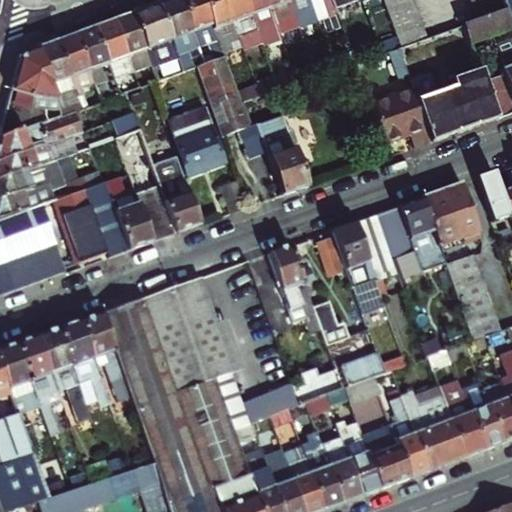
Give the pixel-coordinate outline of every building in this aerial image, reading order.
[(179,0),(174,0),(158,6),(176,56),(178,61),(183,74),(195,70),(188,52),(199,48),(193,34),(179,0)] [(212,27),(202,0),(179,0),(193,34),(199,48),(209,44),(216,62),(225,59),(224,57),(212,27)] [(223,0),(202,0),(212,27),(224,57),(234,54),(231,46),(239,42),(223,0)] [(245,0),(223,0),(239,42),(241,47),(260,40),(245,0)] [(281,40),(267,0),(245,0),(260,40),(262,46),(281,40)] [(298,28),(287,0),(267,0),(280,35),(298,28)] [(317,21),(309,0),(287,0),(298,28),(317,21)] [(331,0),(309,0),(317,21),(337,13),(331,0)] [(359,0),(331,0),(337,13),(337,14),(361,6),(359,0)] [(382,0),(401,50),(425,42),(409,0),(382,0)] [(506,13),(501,0),(468,0),(477,23),(506,13)] [(511,0),(501,0),(506,13),(511,29),(511,0)] [(176,56),(158,6),(132,15),(145,50),(152,68),(155,76),(158,84),(167,80),(163,68),(178,61),(176,56)] [(465,27),(472,47),(496,38),(511,32),(511,29),(506,13),(477,23),(465,27)] [(145,50),(132,15),(114,22),(128,57),(134,74),(140,90),(149,87),(150,87),(144,70),(152,68),(145,50)] [(114,22),(95,29),(108,64),(128,57),(114,22)] [(298,28),(280,35),(281,40),(283,45),(302,38),(298,28)] [(108,64),(95,29),(77,35),(90,71),(94,84),(98,95),(99,97),(101,104),(112,100),(120,97),(116,87),(108,90),(100,68),(108,64)] [(77,35),(58,42),(71,78),(76,90),(94,84),(90,71),(77,35)] [(496,38),(472,47),(483,75),(501,124),(511,119),(511,96),(504,73),(507,72),(503,57),(499,47),(496,38)] [(71,78),(58,42),(38,49),(52,85),(71,78)] [(511,42),(499,47),(503,57),(511,53),(511,42)] [(52,85),(38,49),(22,55),(16,63),(6,103),(0,129),(0,140),(40,126),(47,123),(45,117),(44,109),(34,108),(35,98),(58,101),(52,85)] [(350,50),(329,57),(330,59),(335,74),(356,66),(350,50)] [(511,53),(503,57),(507,72),(504,73),(511,96),(511,53)] [(128,57),(108,64),(114,82),(134,74),(128,57)] [(252,133),(242,106),(238,94),(225,59),(216,62),(211,64),(206,66),(197,69),(224,143),(242,136),(253,164),(269,159),(284,201),(312,191),(293,140),(296,139),(293,128),(288,129),(285,121),(252,133)] [(330,59),(311,66),(316,80),(335,74),(330,59)] [(311,66),(293,73),(298,86),(305,84),(316,80),(311,66)] [(274,80),(279,93),(298,86),(293,73),(274,80)] [(413,97),(433,148),(475,133),(501,124),(483,75),(477,76),(477,75),(466,78),(469,87),(462,90),(459,83),(454,86),(456,92),(438,99),(431,79),(409,87),(413,97)] [(274,80),(255,86),(256,87),(260,100),(279,93),(274,80)] [(256,87),(238,94),(242,106),(260,100),(256,87)] [(77,103),(80,102),(77,94),(75,94),(58,101),(64,117),(79,112),(77,103)] [(98,95),(91,98),(90,97),(82,100),(82,102),(80,102),(77,103),(79,112),(101,104),(99,97),(98,95)] [(134,116),(126,95),(120,97),(112,100),(119,122),(134,116)] [(413,97),(372,110),(386,149),(414,139),(419,153),(433,148),(413,97)] [(205,111),(171,123),(192,181),(227,168),(205,111)] [(0,164),(67,140),(76,137),(73,129),(64,132),(60,119),(47,123),(40,126),(0,140),(0,164)] [(178,239),(146,150),(140,133),(118,141),(132,178),(135,187),(156,247),(178,239)] [(0,182),(48,166),(73,156),(67,140),(0,164),(0,182)] [(154,147),(146,150),(178,239),(203,230),(173,149),(157,156),(154,147)] [(0,182),(0,202),(43,187),(39,177),(50,174),(48,166),(0,182)] [(43,187),(46,196),(57,192),(50,174),(39,177),(43,187)] [(510,215),(503,197),(495,174),(477,181),(491,221),(510,215)] [(135,187),(132,178),(118,183),(121,192),(135,187)] [(156,247),(135,187),(121,192),(118,183),(106,187),(111,201),(131,256),(156,247)] [(43,187),(0,202),(0,225),(47,209),(50,207),(46,196),(43,187)] [(111,201),(106,187),(87,195),(90,204),(60,214),(57,205),(50,207),(47,209),(60,246),(69,270),(109,255),(112,263),(131,256),(111,201)] [(250,213),(240,187),(226,191),(236,218),(250,213)] [(450,191),(423,201),(441,255),(479,241),(479,235),(462,187),(450,191)] [(61,204),(69,201),(65,190),(57,192),(61,204)] [(61,204),(57,192),(46,196),(50,207),(57,205),(61,204)] [(511,193),(503,197),(510,215),(511,221),(511,193)] [(402,208),(375,218),(385,247),(391,264),(418,254),(425,274),(445,267),(441,255),(423,201),(402,208)] [(23,259),(34,255),(48,250),(60,246),(47,209),(0,225),(0,267),(9,264),(23,259)] [(385,247),(375,218),(354,225),(377,287),(406,369),(407,369),(415,367),(422,364),(380,250),(385,247)] [(354,289),(364,317),(384,310),(377,287),(354,225),(333,233),(354,289)] [(331,241),(317,246),(328,276),(342,270),(331,241)] [(69,270),(60,246),(48,250),(59,282),(71,278),(69,270)] [(310,311),(289,249),(268,256),(291,325),(312,318),(312,316),(310,311)] [(59,282),(48,250),(34,255),(44,287),(59,282)] [(302,254),(293,257),(297,269),(306,265),(302,254)] [(44,287),(34,255),(23,259),(34,291),(44,287)] [(450,266),(446,272),(455,295),(480,286),(471,258),(450,266)] [(34,291),(23,259),(9,264),(19,296),(34,291)] [(9,264),(0,267),(0,285),(6,301),(19,296),(9,264)] [(256,511),(252,499),(229,434),(246,427),(252,425),(241,399),(234,378),(217,327),(201,280),(174,289),(101,316),(122,378),(130,401),(147,454),(150,463),(164,511),(256,511)] [(480,286),(455,295),(472,346),(484,341),(497,336),(480,286)] [(310,311),(312,316),(312,318),(332,376),(338,394),(341,393),(370,382),(385,377),(370,335),(369,332),(347,341),(341,326),(335,329),(326,305),(310,311)] [(101,316),(79,323),(92,361),(95,371),(100,369),(113,407),(130,401),(122,378),(101,316)] [(79,323),(60,330),(81,392),(87,409),(96,406),(98,412),(108,409),(97,375),(95,371),(92,361),(79,323)] [(229,323),(217,327),(234,378),(247,373),(229,323)] [(60,330),(39,338),(56,390),(57,393),(65,390),(76,421),(90,416),(87,409),(81,392),(60,330)] [(39,338),(17,346),(36,400),(39,410),(49,437),(60,433),(47,396),(57,393),(56,390),(39,338)] [(17,346),(0,351),(0,370),(10,399),(12,405),(16,416),(17,418),(39,410),(36,400),(17,346)] [(463,349),(444,356),(448,367),(467,359),(463,349)] [(507,403),(511,418),(511,355),(497,360),(504,378),(498,380),(501,387),(507,403)] [(427,362),(426,363),(431,377),(449,370),(448,367),(444,356),(427,362)] [(410,376),(423,413),(444,468),(462,461),(447,419),(442,407),(432,410),(415,367),(407,369),(410,376)] [(444,468),(423,413),(413,417),(399,380),(410,376),(407,369),(406,369),(388,376),(409,432),(425,475),(444,468)] [(0,402),(10,399),(0,370),(0,402)] [(305,386),(295,390),(302,407),(318,401),(338,394),(332,376),(327,377),(316,382),(313,375),(303,379),(305,386)] [(481,454),(467,417),(458,393),(455,385),(437,392),(442,407),(447,419),(462,461),(473,456),(481,454)] [(500,447),(481,394),(478,386),(458,393),(467,417),(481,454),(500,447)] [(511,418),(507,403),(501,387),(481,394),(500,447),(511,442),(511,418)] [(245,406),(252,425),(266,420),(283,414),(302,407),(295,390),(294,388),(245,406)] [(408,482),(396,450),(387,453),(373,415),(363,418),(360,409),(349,413),(365,457),(379,493),(408,482)] [(0,421),(0,469),(31,458),(17,418),(16,416),(0,421)] [(389,431),(396,450),(408,482),(425,475),(409,432),(404,433),(402,426),(389,431)] [(252,499),(256,511),(278,511),(270,489),(246,427),(229,434),(252,499)] [(297,451),(306,475),(320,511),(328,511),(340,508),(318,450),(313,436),(303,440),(306,448),(297,451)] [(318,450),(340,508),(359,500),(343,461),(335,443),(318,450)] [(147,454),(125,462),(129,470),(150,463),(147,454)] [(379,493),(365,457),(348,464),(347,460),(343,461),(359,500),(379,493)] [(31,458),(0,469),(0,508),(1,511),(11,511),(46,500),(31,458)] [(122,459),(106,465),(110,477),(126,471),(122,459)] [(83,468),(89,484),(110,477),(106,465),(105,461),(83,468)] [(78,511),(132,494),(138,492),(142,511),(164,511),(150,463),(129,470),(126,471),(110,477),(89,484),(69,492),(46,500),(11,511),(78,511)] [(304,480),(290,485),(299,511),(320,511),(306,475),(303,476),(304,480)] [(299,511),(290,485),(275,491),(274,487),(270,489),(278,511),(299,511)]
